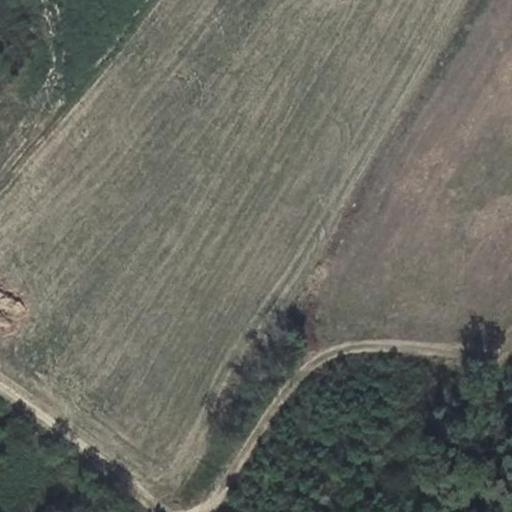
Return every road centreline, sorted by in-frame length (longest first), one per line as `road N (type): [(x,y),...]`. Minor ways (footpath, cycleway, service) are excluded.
road 1 (track): [(201,511),(219,500),(291,383),(314,363),(375,345),(465,354),(511,340)]
road 2 (track): [(0,386),(173,511)]
